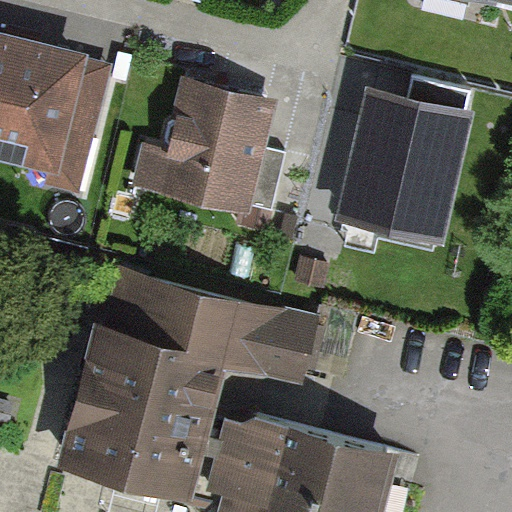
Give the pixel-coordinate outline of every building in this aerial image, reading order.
[(0,11),(0,133),(48,145),(41,173),(74,181),(103,58),(84,54),(89,32),(0,11)] [(184,71),(157,183),(243,204),(270,92),(184,71)] [(472,98),(367,76),(340,207),(445,228),(472,98)] [(331,259),(305,252),(299,276),(325,282),(331,259)] [(225,403),(220,425),(208,421),(225,358),(301,377),(319,310),(107,255),(56,448),(174,479),(170,492),(217,505),(215,511),(381,511),(401,437),(256,400),(244,408),(225,403)]
